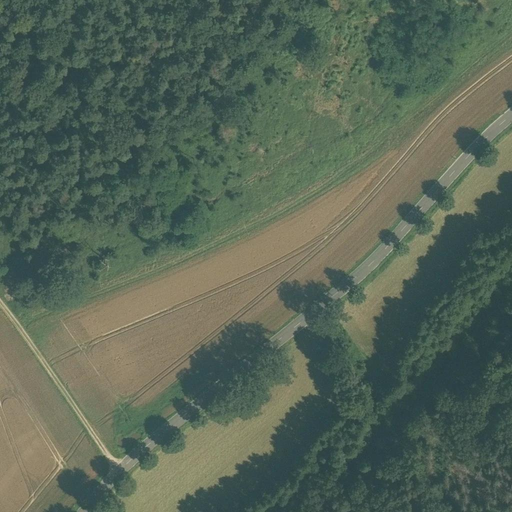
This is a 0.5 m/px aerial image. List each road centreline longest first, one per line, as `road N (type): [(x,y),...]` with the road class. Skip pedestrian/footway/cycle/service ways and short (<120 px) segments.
road 1 (secondary): [(511,127),(395,251),(125,476),(95,511)]
road 2 (track): [(125,476),(0,303)]
road 3 (track): [(325,313),(395,434)]
